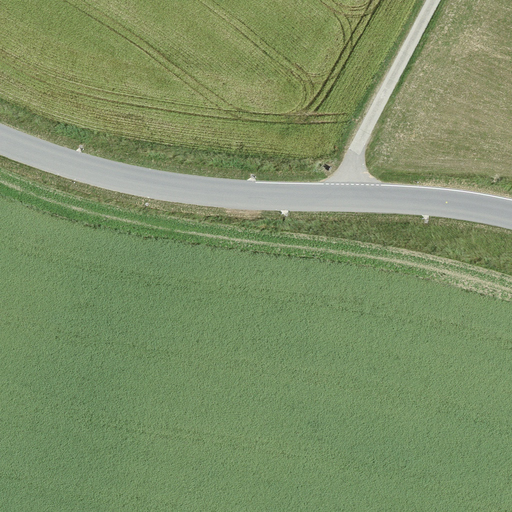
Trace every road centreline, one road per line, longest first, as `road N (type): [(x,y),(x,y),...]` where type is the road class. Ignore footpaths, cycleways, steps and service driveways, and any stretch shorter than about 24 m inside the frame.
road 1 (tertiary): [(511,212),(415,196),(186,187),(0,137)]
road 2 (track): [(341,193),(356,140),(430,0)]
